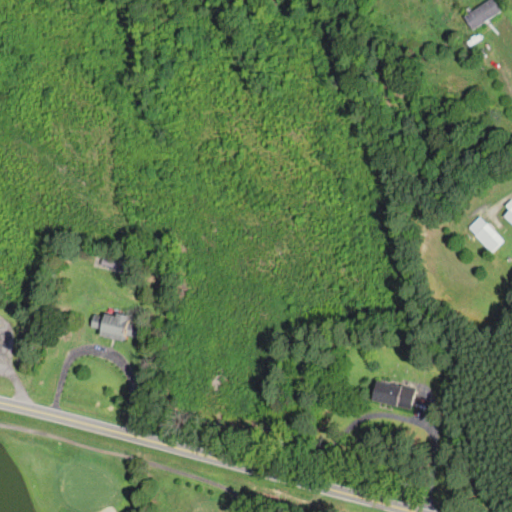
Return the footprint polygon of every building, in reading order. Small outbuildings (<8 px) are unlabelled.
[(473,30),(501,10),(493,0),(487,0),(464,17),(473,30)] [(511,202),(502,213),(511,223),(511,202)] [(493,253),(505,240),(487,223),(475,235),(493,253)] [(123,342),(129,318),(104,311),(102,317),(93,315),(90,327),(100,329),(98,335),(123,342)] [(412,408),(416,388),(374,381),(371,401),(412,408)]
